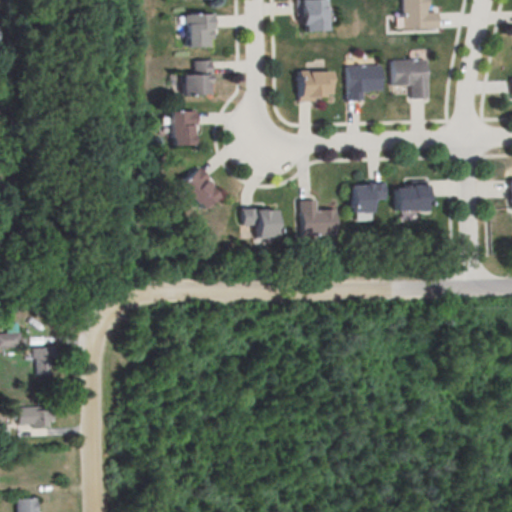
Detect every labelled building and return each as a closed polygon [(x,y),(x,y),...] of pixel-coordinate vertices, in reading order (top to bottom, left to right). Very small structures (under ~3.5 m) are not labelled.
[(292,1),(322,0),(323,35),(299,36),(298,18),(292,18),(292,1)] [(434,28),(434,10),(423,10),(423,0),(399,0),(399,28),(434,28)] [(181,18),(208,17),(209,42),(206,42),(206,49),(184,50),(183,28),(182,28),(181,18)] [(423,59),(388,59),(388,87),(405,87),(405,97),(423,97),(423,59)] [(207,60),(190,60),(190,72),(179,72),(179,94),(207,94),(207,60)] [(363,99),(363,89),(378,89),(378,64),(343,64),(343,99),(363,99)] [(295,100),(319,100),(319,93),(327,93),(327,70),(295,70),(295,100)] [(193,111),(167,111),(167,145),(193,145),(193,111)] [(176,183),(197,209),(217,194),(196,167),(176,183)] [(425,182),(391,182),(391,209),(425,209),(425,182)] [(381,200),(381,183),(347,183),(347,211),(368,211),(368,200),(381,200)] [(332,234),(332,209),(314,209),(314,200),(297,200),(297,234),(332,234)] [(272,208),(239,208),(239,226),(251,226),(251,237),(272,237),(272,208)] [(0,336),(16,335),(18,350),(0,350),(0,336)] [(28,349),(51,348),(52,361),(46,361),(47,376),(33,377),(32,361),(29,362),(28,349)] [(13,411),(36,409),(36,412),(49,411),(50,423),(45,424),(45,429),(28,431),(28,427),(15,428),(13,411)] [(11,511),(11,498),(32,497),(32,511),(11,511)]
